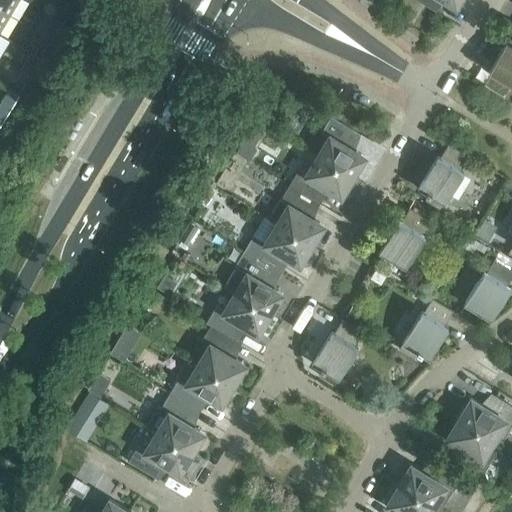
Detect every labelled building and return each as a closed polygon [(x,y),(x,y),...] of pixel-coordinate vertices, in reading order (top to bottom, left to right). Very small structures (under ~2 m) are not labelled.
[(0,0),(0,8),(10,14),(18,0),(0,0)] [(446,0),(456,6),(459,0),(417,0),(433,9),(438,0),(446,0)] [(0,30),(10,14),(0,8),(0,30)] [(41,21),(36,30),(43,35),(53,40),(57,33),(58,31),(41,21)] [(53,40),(43,35),(39,42),(47,47),(41,58),(47,62),(58,43),(53,40)] [(511,85),(511,41),(508,39),(490,70),(492,71),(483,85),(505,98),(511,85)] [(29,67),(24,74),(31,77),(35,80),(40,73),(29,67)] [(17,79),(26,85),(31,77),(24,74),(21,72),(17,79)] [(0,125),(1,126),(19,96),(9,90),(0,104),(0,125)] [(300,102),(292,97),(286,106),(294,111),(300,102)] [(321,132),(329,136),(317,156),(352,178),(365,156),(350,147),(358,133),(331,116),(321,132)] [(440,209),(463,170),(461,169),(470,156),(448,143),(440,156),(438,155),(419,185),(427,190),(426,192),(429,193),(425,200),(440,209)] [(307,173),(299,169),(290,185),(317,201),(326,187),(341,196),(352,178),(317,156),(307,173)] [(290,185),(269,219),(276,223),(312,245),(324,225),(308,215),(317,201),(290,185)] [(446,229),(409,207),(401,221),(399,219),(378,254),(388,260),(384,268),(402,279),(407,271),(404,269),(425,235),(438,243),(446,229)] [(265,242),(258,237),(248,253),(276,270),(284,255),(300,264),(312,245),(276,223),(265,242)] [(239,269),(236,267),(225,286),(235,292),(270,313),(282,293),(267,284),(276,270),(248,253),(239,269)] [(484,271),(478,281),(465,303),(480,312),(481,310),(492,317),(510,287),(508,285),(511,277),(511,269),(495,259),(486,272),(484,271)] [(165,274),(157,287),(170,294),(178,281),(165,274)] [(243,324),(258,333),(270,313),(235,292),(223,311),(216,306),(206,322),(211,325),(211,324),(234,338),(235,338),(243,324)] [(446,324),(454,310),(432,298),(424,311),(422,310),(399,348),(414,358),(418,351),(421,353),(422,351),(429,356),(448,325),(446,324)] [(353,302),(345,315),(357,323),(365,310),(353,302)] [(364,331),(342,318),(334,331),(332,330),(314,360),(321,365),(320,367),(323,369),(320,375),(335,384),(358,346),(355,344),(364,331)] [(239,340),(235,338),(234,338),(211,324),(211,325),(202,340),(209,345),(198,363),(233,384),(245,364),(230,355),(239,340)] [(206,395),(221,404),(233,384),(198,363),(187,381),(179,377),(170,393),(197,409),(206,395)] [(98,372),(88,389),(100,397),(111,379),(98,372)] [(89,391),(66,428),(87,441),(110,404),(89,391)] [(189,424),(197,409),(170,393),(161,407),(159,405),(146,426),(156,432),(157,431),(192,453),(204,433),(189,424)] [(511,425),(511,405),(494,395),(486,407),(471,398),(459,418),(501,443),(511,425)] [(491,462),(490,462),(501,443),(459,418),(447,438),(462,447),(455,460),(482,476),(491,462)] [(165,463),(180,473),(192,453),(157,431),(156,432),(146,450),(138,445),(128,461),(156,478),(165,463)] [(452,491),(453,492),(463,476),(435,459),(426,474),(411,465),(399,484),(441,510),(452,491)] [(76,478),(69,489),(82,497),(89,486),(76,478)] [(439,511),(441,510),(399,484),(387,504),(399,511),(439,511)] [(128,511),(129,511),(109,499),(101,511),(95,511),(86,506),(82,511),(128,511)]
